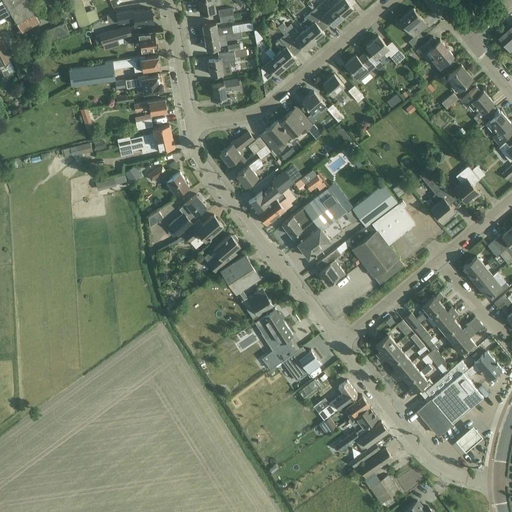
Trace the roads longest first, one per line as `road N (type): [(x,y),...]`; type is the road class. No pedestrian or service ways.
road 1 (tertiary): [(340,342),(215,175),(191,127)]
road 2 (residential): [(191,127),(262,110),(393,0)]
road 3 (tertiary): [(499,482),(472,481),(422,454),(340,342)]
road 4 (residential): [(340,342),(511,202)]
road 5 (tertiary): [(191,127),(169,0)]
